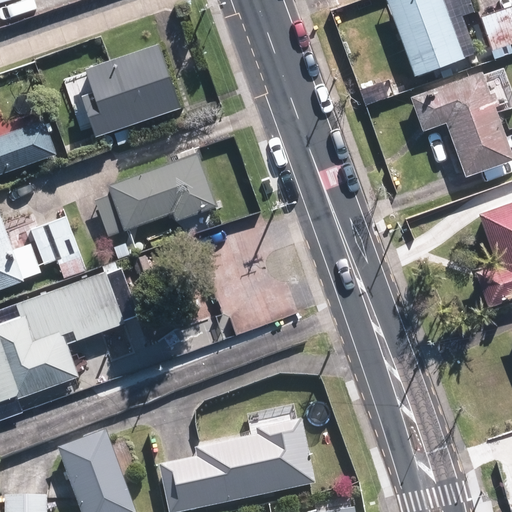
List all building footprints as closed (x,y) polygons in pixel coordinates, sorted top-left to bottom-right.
[(433,0),(395,0),(384,4),(410,74),(454,58),(433,0)] [(511,7),(476,20),(487,50),(511,41),(511,7)] [(179,105),(160,49),(95,71),(102,93),(92,97),(103,130),(179,105)] [(472,77),(415,97),(420,112),(436,106),(461,175),(502,160),(472,77)] [(0,169),(51,151),(42,125),(0,139),(0,169)] [(91,192),(107,235),(166,213),(171,225),(214,209),(193,154),(91,192)] [(0,204),(0,286),(27,277),(0,204)] [(511,289),(511,205),(474,219),(491,268),(474,274),(483,300),(511,289)] [(84,270),(67,215),(26,228),(38,267),(56,262),(60,277),(84,270)] [(106,275),(29,302),(41,335),(76,323),(83,344),(125,329),(106,275)] [(27,318),(0,327),(0,397),(19,390),(21,396),(78,374),(63,333),(36,343),(27,318)] [(320,481),(306,421),(269,429),(270,435),(205,449),(208,461),(171,469),(180,511),(320,481)] [(134,511),(106,436),(63,452),(85,511),(134,511)] [(46,511),(46,501),(10,501),(9,511),(46,511)]
